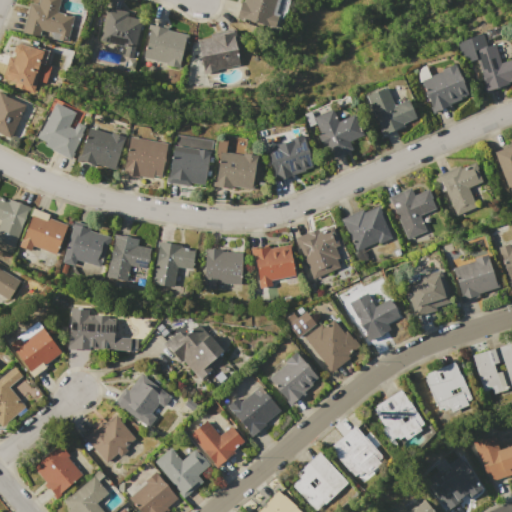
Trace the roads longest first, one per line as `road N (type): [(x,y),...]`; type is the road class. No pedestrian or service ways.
road 1 (residential): [(511,108),(259,209),(120,193),(0,149)]
road 2 (residential): [(511,311),(403,359),(214,511)]
